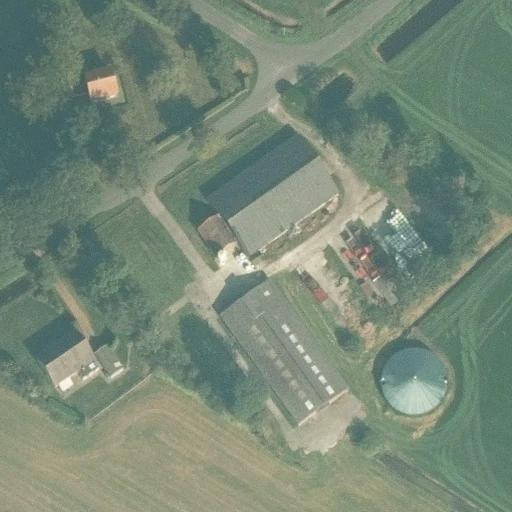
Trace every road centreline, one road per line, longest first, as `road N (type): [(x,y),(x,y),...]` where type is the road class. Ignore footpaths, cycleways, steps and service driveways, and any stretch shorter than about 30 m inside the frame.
road 1 (unclassified): [(0,278),(290,69)]
road 2 (unclassified): [(290,69),(182,0)]
road 3 (unclassified): [(290,69),(388,0)]
